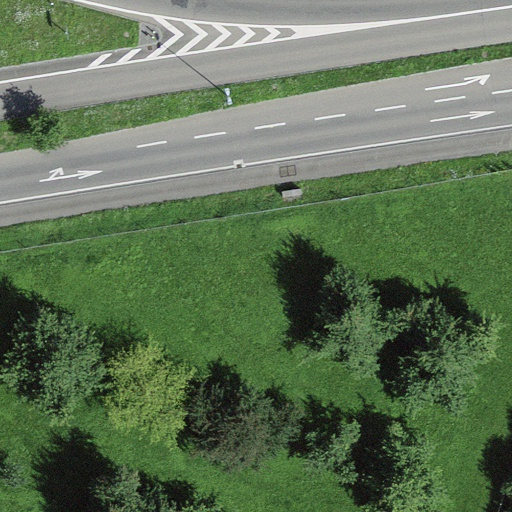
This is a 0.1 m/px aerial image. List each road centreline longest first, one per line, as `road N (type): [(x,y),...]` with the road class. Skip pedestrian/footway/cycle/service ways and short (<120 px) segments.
road 1 (tertiary): [(511,15),(0,101)]
road 2 (secondary): [(0,179),(511,94)]
road 3 (motorway): [(511,2),(341,8),(180,0)]
